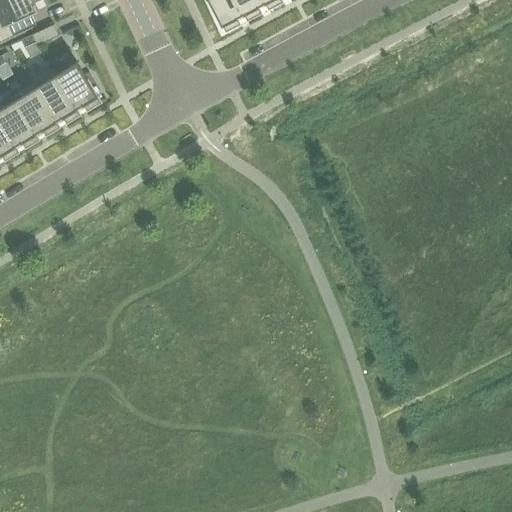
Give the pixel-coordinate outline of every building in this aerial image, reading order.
[(0,0),(0,41),(36,24),(30,13),(38,10),(34,2),(39,0),(0,0)] [(236,0),(208,0),(225,32),(240,24),(236,16),(242,13),(247,21),(247,20),(236,0)] [(263,0),(236,0),(247,20),(262,13),(258,5),(264,2),(268,10),(269,9),(263,0)] [(263,0),(269,9),(283,2),(282,0),(263,0)] [(54,24),(32,34),(35,41),(37,45),(59,35),(54,24)] [(35,41),(32,34),(21,39),(25,46),(35,41)] [(50,65),(80,115),(81,115),(76,107),(82,103),(87,111),(101,102),(76,61),(56,73),(51,65),(50,65)] [(66,123),(80,115),(50,65),(29,78),(60,127),(56,119),(61,116),(66,123)] [(11,95),(39,140),(40,139),(35,132),(41,128),(46,136),(60,127),(29,78),(29,79),(31,83),(11,95)] [(0,121),(19,152),(15,144),(20,141),(25,148),(39,140),(11,95),(13,99),(0,107),(0,121)] [(0,153),(5,161),(19,152),(0,121),(0,153)]
